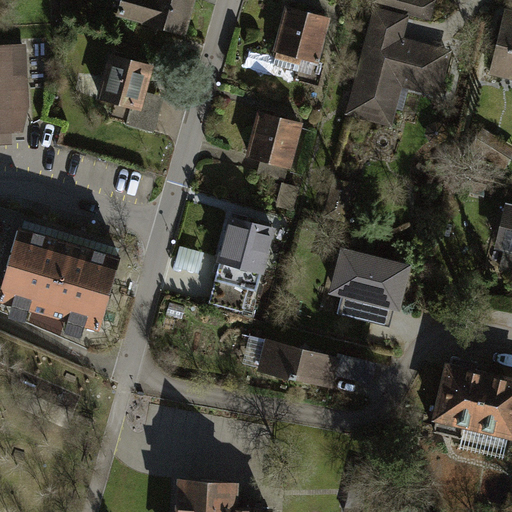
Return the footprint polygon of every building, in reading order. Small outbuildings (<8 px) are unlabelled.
[(122,0),(118,13),(144,21),(146,23),(183,33),(193,0),(122,0)] [(343,114),(393,128),(403,89),(439,99),(451,54),(404,41),(411,17),(427,22),(433,2),(426,0),(369,0),(368,5),(372,6),(343,114)] [(273,53),(319,65),(331,18),(285,6),(273,53)] [(511,17),(501,15),(488,71),(511,76),(511,17)] [(0,47),(0,130),(12,130),(12,125),(22,124),(26,105),(24,47),(0,47)] [(112,57),(102,96),(132,104),(126,125),(154,133),(160,112),(140,107),(151,67),(112,57)] [(260,113),(250,155),(261,158),(257,173),(286,180),(300,123),(260,113)] [(511,147),(483,129),(473,145),(505,166),(511,154),(511,147)] [(350,187),(335,183),(328,212),(343,216),(350,187)] [(511,211),(510,211),(501,252),(511,254),(511,211)] [(229,218),(206,307),(247,317),(269,228),(229,218)] [(20,227),(0,296),(0,299),(100,328),(121,256),(20,227)] [(407,267),(344,251),(334,289),(344,292),(338,315),(383,326),(389,303),(397,305),(407,267)] [(266,339),(259,370),(328,387),(331,374),(335,356),(266,339)] [(372,364),(335,356),(331,374),(368,383),(372,364)] [(511,377),(447,361),(431,422),(511,442),(511,377)] [(270,511),(270,510),(233,508),(235,484),(183,481),(180,511),(270,511)]
